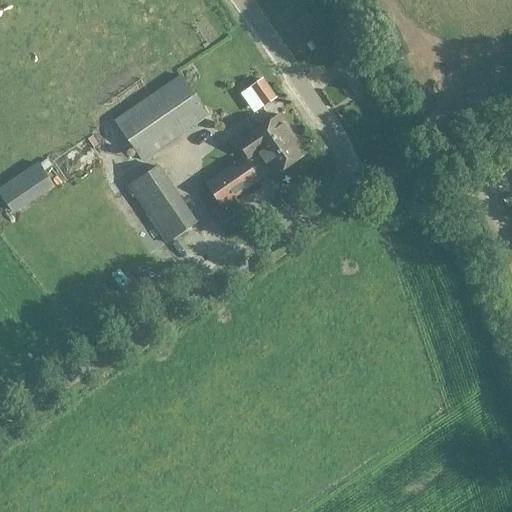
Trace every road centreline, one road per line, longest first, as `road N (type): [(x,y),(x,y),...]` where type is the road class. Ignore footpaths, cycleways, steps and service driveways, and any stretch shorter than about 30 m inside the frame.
road 1 (unclassified): [(0,429),(353,201),(358,179)]
road 2 (unclassified): [(358,179),(350,152),(244,0)]
road 3 (unclassified): [(358,179),(448,161),(511,127)]
